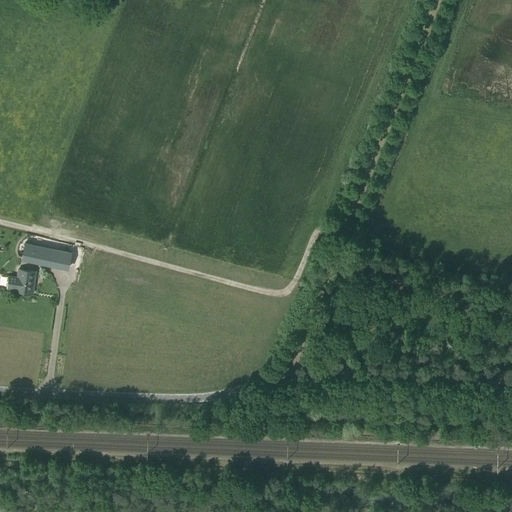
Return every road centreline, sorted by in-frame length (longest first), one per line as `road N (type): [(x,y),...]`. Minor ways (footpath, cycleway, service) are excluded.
road 1 (unclassified): [(511,385),(286,381),(183,395),(0,390)]
road 2 (track): [(286,381),(439,0)]
road 3 (track): [(0,221),(276,295),(290,288),(316,228),(345,231)]
